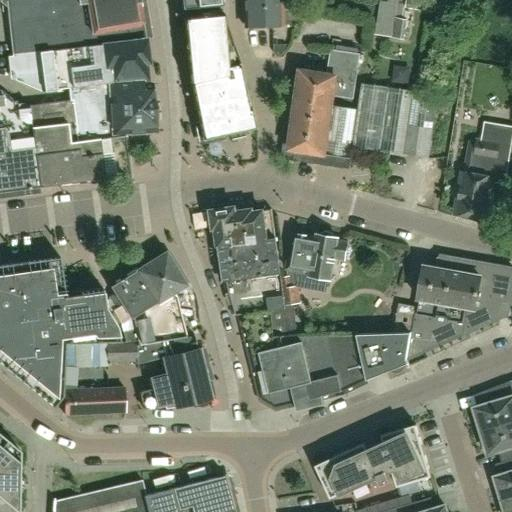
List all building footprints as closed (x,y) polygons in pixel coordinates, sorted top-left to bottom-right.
[(7,0),(13,55),(50,50),(88,45),(89,48),(141,41),(135,0),(7,0)] [(222,0),(181,0),(183,8),(223,5),(222,0)] [(281,0),(243,0),(244,27),(282,26),(281,0)] [(406,8),(454,16),(456,4),(432,0),(387,0),(387,2),(381,1),(375,35),(404,40),(407,20),(404,19),(406,8)] [(190,82),(201,140),(230,135),(231,141),(245,138),(243,132),(256,130),(256,128),(255,128),(252,108),(250,108),(238,64),(237,64),(224,15),(224,14),(184,18),(190,82)] [(13,55),(16,80),(23,84),(39,91),(54,89),(70,87),(116,83),(148,79),(147,64),(149,59),(145,41),(141,41),(89,48),(88,45),(50,50),(13,55)] [(353,98),(359,55),(331,51),(328,74),(301,70),(296,100),(331,105),(333,95),(353,98)] [(116,83),(70,87),(54,89),(39,91),(23,84),(44,94),(72,92),(73,101),(78,138),(114,134),(125,133),(125,134),(157,132),(152,84),(148,84),(148,79),(116,83)] [(428,159),(438,97),(413,94),(414,91),(362,83),(358,111),(336,107),(328,154),(350,158),(352,147),(428,159)] [(0,192),(40,187),(35,149),(28,107),(14,108),(13,99),(1,89),(0,88),(0,192)] [(331,105),(296,100),(290,149),(324,154),(331,105)] [(78,138),(73,101),(73,104),(28,107),(35,149),(40,187),(131,174),(125,134),(125,133),(114,134),(78,138)] [(511,138),(511,135),(483,131),(481,140),(477,140),(476,144),(468,143),(456,213),(485,218),(496,158),(508,160),(511,138)] [(229,208),(217,210),(213,217),(214,223),(213,223),(213,224),(216,224),(224,282),(228,282),(249,277),(280,273),(271,210),(252,211),(251,209),(251,204),(230,207),(229,208)] [(345,259),(347,243),(337,241),(338,238),(335,238),(331,232),(325,231),(319,235),(316,234),(316,237),(293,233),(287,269),(309,273),(309,276),(330,280),(334,257),(345,259)] [(126,343),(106,344),(106,362),(136,361),(137,361),(137,346),(186,336),(175,290),(185,284),(166,253),(110,288),(115,295),(109,299),(116,309),(113,311),(122,324),(132,318),(135,330),(124,332),(126,343)] [(409,347),(407,359),(408,360),(410,347),(429,350),(499,320),(502,303),(511,304),(511,303),(511,288),(505,288),(509,267),(440,255),(437,269),(424,267),(416,307),(399,303),(393,334),(411,334),(409,347)] [(0,346),(11,356),(5,364),(4,364),(2,366),(53,407),(62,396),(65,344),(120,342),(116,326),(105,308),(103,289),(78,292),(78,294),(65,296),(64,288),(52,290),(48,258),(25,261),(26,273),(13,274),(11,263),(0,264),(0,346)] [(286,308),(285,304),(281,277),(280,273),(249,277),(228,282),(236,316),(242,314),(286,308)] [(285,304),(294,303),(300,302),(298,286),(292,287),(290,276),(281,277),(285,304)] [(273,335),(296,335),(294,303),(285,304),(286,308),(242,314),(248,339),(273,335)] [(331,349),(341,391),(368,380),(387,373),(383,358),(378,334),(358,335),(341,335),(344,346),(331,349)] [(411,334),(393,334),(378,334),(383,358),(387,373),(409,364),(407,359),(409,347),(411,334)] [(167,374),(157,376),(151,378),(154,388),(139,392),(144,409),(164,404),(165,409),(175,407),(210,398),(206,379),(207,378),(201,351),(199,351),(198,348),(197,349),(193,335),(186,336),(137,346),(137,361),(136,361),(136,364),(162,358),(165,370),(166,370),(167,374)] [(275,407),(341,391),(331,349),(344,346),(341,335),(296,335),(273,335),(248,339),(262,400),(275,407)] [(477,433),(511,422),(511,388),(510,382),(489,390),(492,401),(490,404),(474,409),(477,419),(473,420),(477,433)] [(65,415),(125,412),(124,388),(64,390),(65,415)] [(511,461),(511,460),(511,422),(477,433),(481,447),(485,445),(488,455),(504,450),(508,452),(511,461)] [(330,498),(378,477),(381,486),(390,482),(386,473),(392,470),(397,487),(432,477),(416,425),(382,436),(384,444),(368,452),(365,443),(325,461),(333,479),(323,483),(330,498)] [(0,497),(16,511),(18,511),(19,492),(10,485),(19,475),(19,451),(20,451),(5,439),(0,444),(0,497)] [(498,502),(511,497),(511,460),(511,461),(511,464),(511,471),(511,473),(495,478),(498,487),(494,489),(498,502)] [(235,511),(227,478),(146,496),(145,497),(148,511),(235,511)] [(148,511),(145,497),(146,496),(142,480),(107,489),(55,501),(54,511),(148,511)] [(384,511),(402,507),(412,504),(409,495),(356,511),(384,511)] [(511,511),(511,497),(498,502),(501,511),(511,511)] [(412,504),(402,507),(403,511),(447,511),(446,506),(430,511),(426,509),(423,500),(412,504)]
